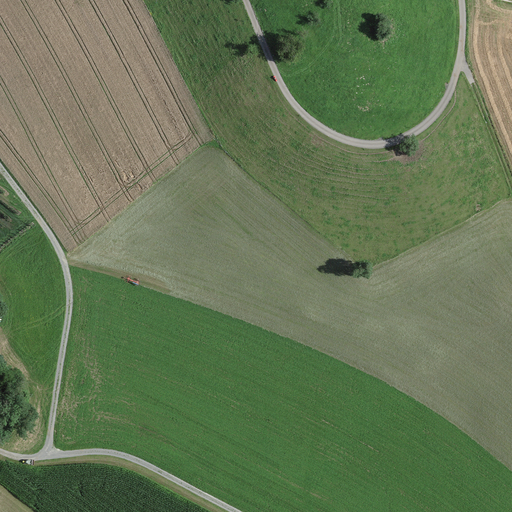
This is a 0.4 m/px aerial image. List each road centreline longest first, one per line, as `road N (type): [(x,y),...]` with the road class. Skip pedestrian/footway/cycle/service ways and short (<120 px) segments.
road 1 (track): [(0,167),(66,266),(69,307),(49,456)]
road 2 (track): [(0,447),(128,458),(234,511)]
